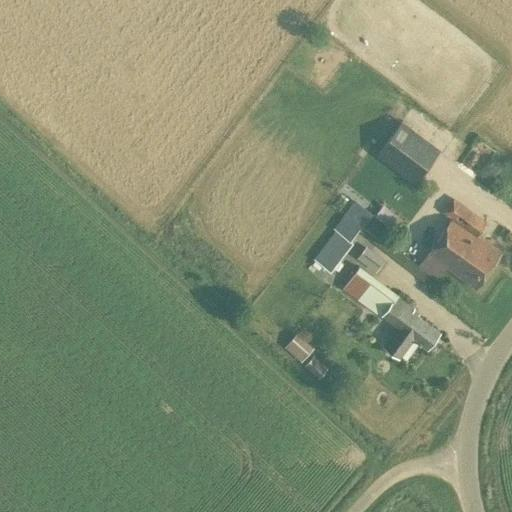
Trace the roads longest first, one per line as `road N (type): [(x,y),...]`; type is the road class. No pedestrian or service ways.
road 1 (unclassified): [(467,465),(476,393),(511,334)]
road 2 (unclassified): [(354,511),(402,468),(467,465)]
